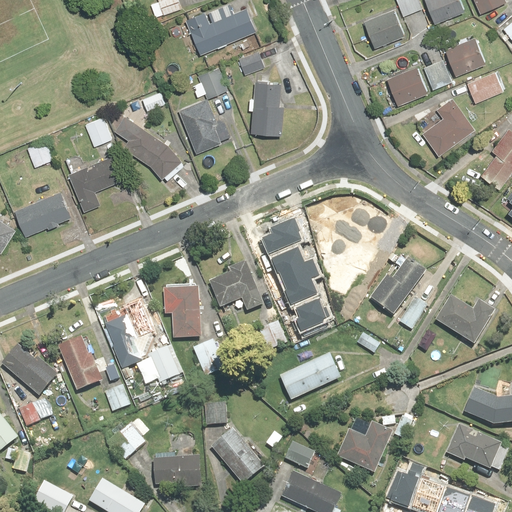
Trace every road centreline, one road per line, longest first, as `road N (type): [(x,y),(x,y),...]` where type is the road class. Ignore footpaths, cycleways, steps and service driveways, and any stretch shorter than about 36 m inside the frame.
road 1 (residential): [(0,307),(361,150)]
road 2 (residential): [(361,150),(511,263)]
road 3 (residential): [(301,0),(361,150)]
